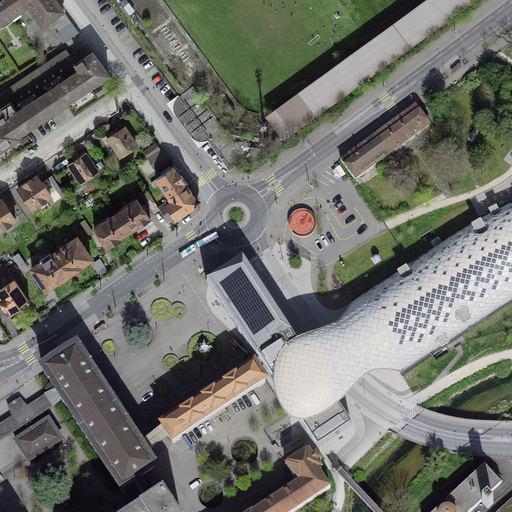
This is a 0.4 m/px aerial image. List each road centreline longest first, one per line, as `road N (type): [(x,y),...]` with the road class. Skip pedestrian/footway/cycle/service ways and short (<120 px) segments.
road 1 (residential): [(511,439),(438,431),(367,396),(335,367),(248,234)]
road 2 (tertiary): [(511,9),(253,199)]
road 3 (tertiary): [(216,225),(16,360)]
road 4 (unknown): [(186,457),(239,419),(266,478),(230,501),(203,484)]
road 5 (residential): [(0,179),(140,84)]
road 6 (unknown): [(210,315),(232,348),(231,362),(153,410)]
road 7 (residential): [(140,84),(221,197)]
